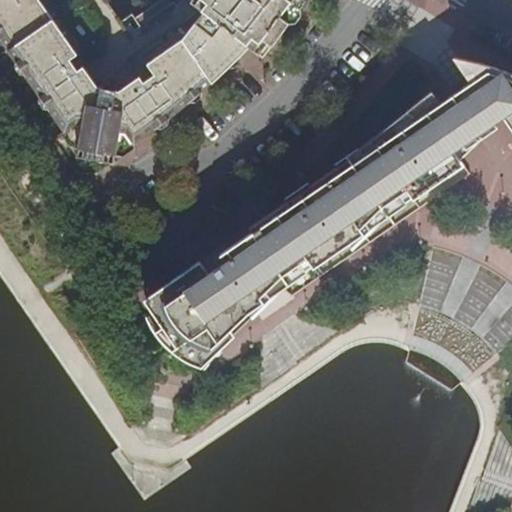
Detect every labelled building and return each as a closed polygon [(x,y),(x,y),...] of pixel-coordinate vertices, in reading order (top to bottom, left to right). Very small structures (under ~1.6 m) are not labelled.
[(0,0),(0,35),(1,35),(3,38),(0,39),(0,40),(16,62),(18,60),(20,63),(13,68),(18,75),(25,69),(27,73),(25,75),(39,96),(43,94),(46,97),(37,102),(42,108),(49,103),(52,108),(49,110),(76,148),(121,156),(135,148),(133,146),(208,86),(227,69),(249,46),(260,50),(269,41),(259,34),(256,31),(280,0),(211,0),(229,15),(224,20),(209,8),(204,14),(181,41),(147,64),(154,75),(162,86),(152,93),(149,90),(143,95),(138,88),(124,98),(119,91),(116,91),(109,83),(101,89),(97,87),(91,92),(81,78),(75,83),(70,75),(66,79),(58,68),(71,60),(77,55),(38,0),(0,0)] [(229,15),(211,0),(192,0),(191,2),(196,6),(204,14),(209,8),(224,20),(229,15)] [(269,41),(273,44),(305,2),(303,0),(280,0),(256,31),(259,34),(269,41)] [(78,70),(71,60),(58,68),(66,79),(70,75),(75,83),(81,78),(91,92),(97,87),(89,75),(83,67),(78,70)] [(506,110),(511,118),(511,79),(511,78),(478,68),(472,72),(475,77),(486,91),(481,95),(506,110)] [(162,86),(154,75),(149,79),(144,83),(139,77),(119,91),(124,98),(138,88),(143,95),(149,90),(152,93),(162,86)] [(501,115),(511,130),(511,118),(506,110),(481,95),(486,91),(475,77),(455,91),(463,140),(501,115)] [(155,289),(202,354),(248,310),(246,307),(258,295),(247,278),(259,269),(272,281),(306,258),(313,267),(349,242),(342,233),(405,189),(411,199),(446,175),(448,169),(459,159),(451,147),(444,136),(456,128),(452,107),(451,107),(446,111),(440,102),(436,97),(430,90),(340,164),(260,218),(263,223),(269,231),(231,256),(226,249),(222,244),(189,266),(195,274),(166,293),(160,286),(155,289)] [(451,147),(463,140),(455,91),(440,102),(446,111),(451,107),(452,107),(456,128),(444,136),(451,147)] [(349,242),(411,199),(405,189),(342,233),(349,242)] [(263,223),(226,249),(231,256),(269,231),(263,223)] [(246,307),(248,310),(313,267),(306,258),(272,281),(259,269),(247,278),(258,295),(246,307)] [(189,266),(160,286),(166,293),(195,274),(189,266)] [(155,289),(142,298),(152,312),(147,316),(156,334),(162,343),(176,356),(191,363),(203,366),(231,338),(205,359),(202,354),(155,289)]
